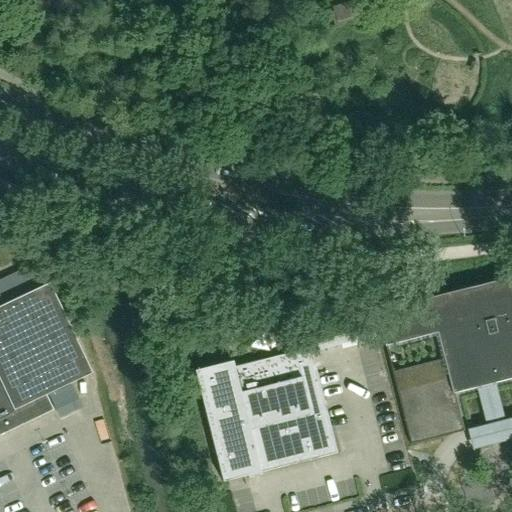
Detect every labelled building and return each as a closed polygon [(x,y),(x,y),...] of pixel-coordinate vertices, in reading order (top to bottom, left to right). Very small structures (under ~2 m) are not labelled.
[(511,277),(376,312),(381,330),(410,445),(464,431),(463,429),(454,394),(476,388),(486,386),(495,383),(511,379),(511,277)] [(0,435),(53,411),(46,396),(48,395),(70,384),(91,374),(49,284),(3,306),(0,299),(0,435)] [(261,476),(260,474),(337,455),(310,349),(234,369),(232,363),(194,372),(222,483),(247,477),(248,480),(249,479),(249,478),(259,475),(259,477),(261,476)] [(495,419),(503,416),(495,383),(486,386),(476,388),(485,421),(495,419)] [(70,384),(48,395),(56,411),(78,401),(70,384)] [(485,421),(466,426),(471,446),(499,439),(511,435),(511,414),(503,416),(495,419),(485,421)] [(230,499),(231,511),(252,511),(250,496),(230,499)]
